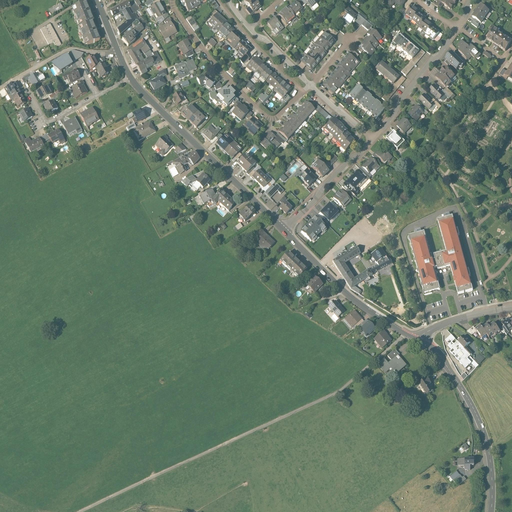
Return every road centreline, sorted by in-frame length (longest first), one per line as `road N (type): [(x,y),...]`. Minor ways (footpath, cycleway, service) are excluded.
road 1 (tertiary): [(283,229),(129,77)]
road 2 (residential): [(173,0),(214,65),(269,118),(309,85)]
road 3 (tertiary): [(490,511),(490,465),(478,421),(446,365),(418,341)]
road 4 (tertiary): [(418,341),(350,297),(283,229)]
road 5 (residential): [(372,142),(457,29)]
road 6 (residential): [(283,229),(372,142)]
